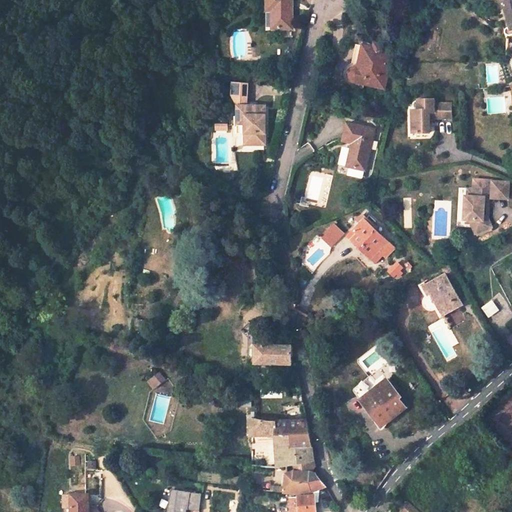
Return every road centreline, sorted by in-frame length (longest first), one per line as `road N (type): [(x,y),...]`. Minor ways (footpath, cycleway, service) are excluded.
road 1 (residential): [(322,0),(279,177),(278,214),(286,293),(320,448),(351,511)]
road 2 (residential): [(370,511),(402,466),(511,370)]
